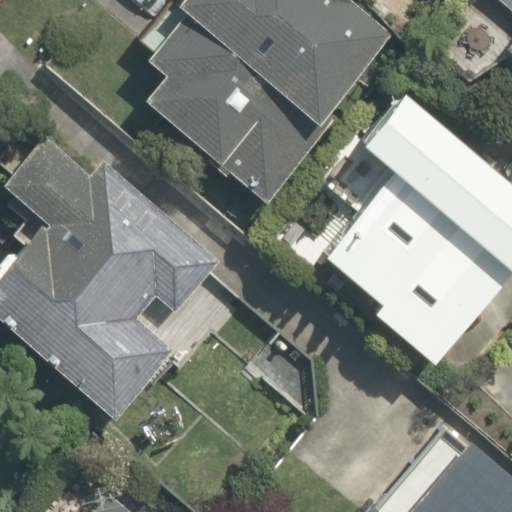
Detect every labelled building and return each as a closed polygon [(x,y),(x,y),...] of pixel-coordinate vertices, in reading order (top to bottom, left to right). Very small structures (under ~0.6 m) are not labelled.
[(153,75),(130,102),(246,200),(375,47),(319,0),(168,0),(124,52),(153,75)] [(511,0),(492,0),(511,17),(511,29),(496,47),(511,61),(511,0)] [(357,294),(344,309),(413,366),(511,246),(511,185),(384,80),(335,139),(372,169),(291,266),(308,279),(321,264),(357,294)] [(0,177),(0,199),(27,221),(0,254),(0,334),(103,418),(156,352),(119,322),(144,291),(167,310),(208,260),(82,159),(73,171),(32,138),(0,177)] [(395,511),(364,511),(361,510),(359,511),(511,511),(511,481),(455,437),(395,511)] [(132,511),(101,486),(79,511),(132,511)]
